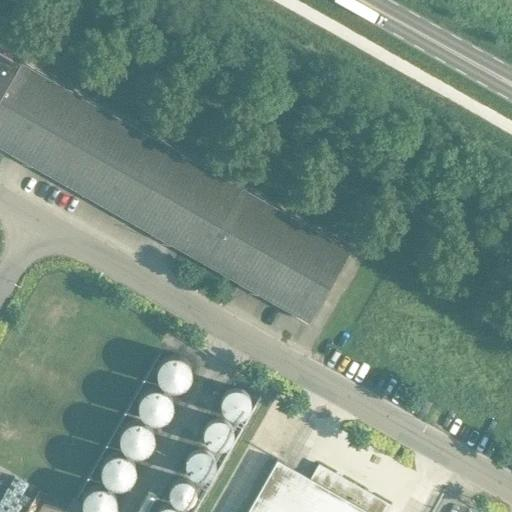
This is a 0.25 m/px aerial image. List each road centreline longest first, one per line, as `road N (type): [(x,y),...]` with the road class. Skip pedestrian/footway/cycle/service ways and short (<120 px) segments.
road 1 (unclassified): [(511,492),(26,215)]
road 2 (secondary): [(511,86),(358,0)]
